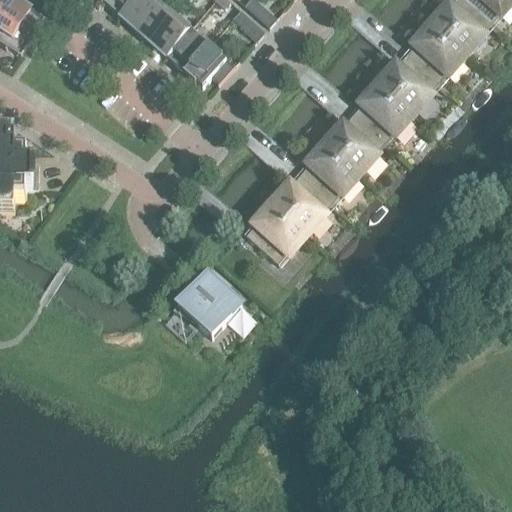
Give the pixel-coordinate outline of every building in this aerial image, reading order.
[(9,0),(0,0),(0,46),(22,60),(46,22),(9,0)] [(103,4),(119,19),(135,0),(105,0),(101,5),(102,6),(103,4)] [(135,0),(119,19),(137,34),(161,7),(153,0),(135,0)] [(223,0),(220,0),(216,5),(226,13),(232,7),(223,0)] [(511,0),(460,0),(460,1),(501,38),(503,36),(494,28),(500,21),(503,23),(511,12),(511,0)] [(443,16),(431,29),(468,62),(486,41),(484,39),(490,32),(500,40),(501,38),(460,1),(445,18),(443,16)] [(43,2),(36,12),(48,19),(54,9),(43,2)] [(245,11),(270,33),(278,24),(253,2),(245,11)] [(137,34),(152,47),(176,20),(161,7),(137,34)] [(233,24),(258,46),(266,37),(241,15),(233,24)] [(152,47),(167,61),(191,34),(176,20),(152,47)] [(421,45),(407,61),(448,98),(450,96),(441,88),(447,81),(450,83),(468,62),(431,29),(419,43),(421,45)] [(184,78),(185,79),(210,50),(191,34),(167,61),(185,76),(184,78)] [(210,50),(185,79),(196,88),(197,87),(203,93),(212,82),(219,88),(218,89),(219,90),(236,71),(235,71),(234,71),(210,50)] [(390,75),(378,89),(415,122),(433,101),(431,99),(437,92),(447,100),(448,98),(407,61),(392,78),(390,75)] [(368,105),(354,121),(395,158),(397,156),(388,148),(394,140),(397,142),(415,122),(378,89),(366,103),(368,105)] [(337,135),(325,149),(362,182),(380,161),(378,159),(384,152),(393,160),(395,158),(354,121),(339,137),(337,135)] [(0,217),(15,218),(16,206),(27,206),(28,195),(39,195),(40,170),(28,170),(29,158),(17,158),(17,146),(0,146),(0,217)] [(315,165),(301,181),(342,218),(344,216),(334,208),(341,200),(344,202),(362,182),(325,149),(313,162),(315,165)] [(284,195),(272,209),(309,242),(327,221),(325,219),(331,211),(341,220),(342,218),(301,181),(286,197),(284,195)] [(309,242),(272,209),(260,222),(262,224),(248,240),(247,241),(279,270),(288,260),(291,262),(309,242)] [(223,262),(217,268),(226,276),(231,270),(223,262)] [(199,333),(213,344),(243,310),(209,280),(174,319),(199,333)]
